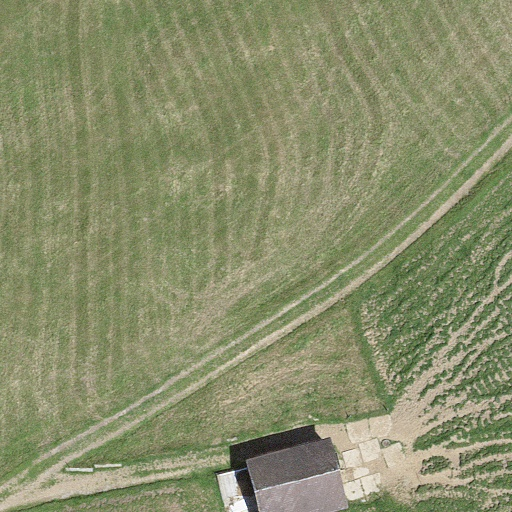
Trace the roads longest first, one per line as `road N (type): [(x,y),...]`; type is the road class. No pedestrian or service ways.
road 1 (track): [(0,499),(314,318),(511,141)]
road 2 (track): [(0,504),(225,459)]
